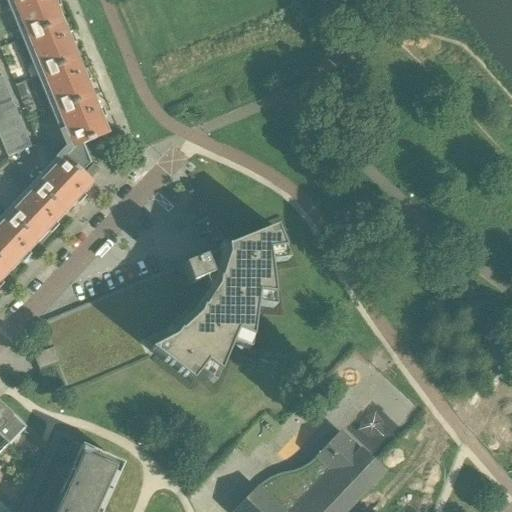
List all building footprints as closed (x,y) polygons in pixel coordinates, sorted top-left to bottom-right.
[(9,0),(25,38),(62,22),(52,0),(9,0)] [(25,38),(41,75),(77,60),(62,22),(25,38)] [(41,75),(56,112),(93,97),(77,60),(41,75)] [(0,77),(0,141),(6,157),(11,155),(18,152),(30,147),(1,77),(0,77)] [(71,150),(35,188),(64,215),(92,185),(88,181),(89,180),(90,181),(99,171),(93,165),(91,167),(89,165),(81,146),(108,135),(93,97),(56,112),(71,150)] [(56,151),(63,157),(68,151),(61,145),(56,151)] [(22,161),(18,152),(11,155),(14,164),(22,161)] [(35,188),(7,218),(36,244),(64,215),(35,188)] [(7,218),(0,224),(0,265),(9,274),(36,244),(7,218)] [(200,251),(173,262),(176,270),(41,326),(51,349),(33,356),(39,371),(57,364),(65,388),(151,353),(190,384),(205,365),(218,375),(235,333),(250,340),(256,295),(273,297),(267,253),(283,251),(274,229),(225,249),(225,250),(204,259),(200,251)] [(0,282),(9,274),(0,265),(0,282)] [(0,406),(0,440),(7,448),(25,429),(0,406)] [(345,511),(351,506),(383,473),(360,451),(359,452),(339,433),(315,459),(328,471),(289,511),(280,511),(256,489),(234,511),(345,511)] [(18,511),(27,511),(56,448),(61,438),(54,435),(18,511)] [(101,511),(122,466),(71,443),(67,453),(56,448),(27,511),(101,511)]
